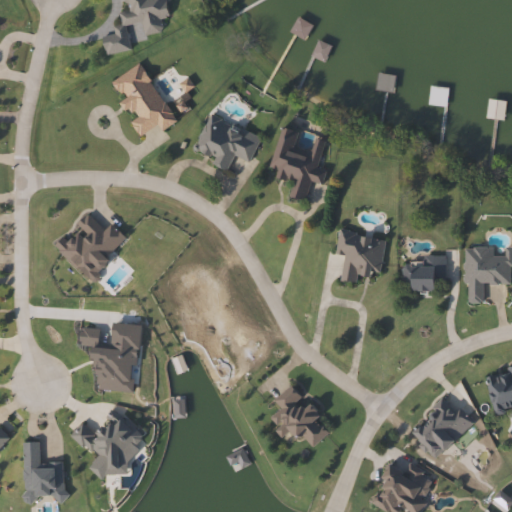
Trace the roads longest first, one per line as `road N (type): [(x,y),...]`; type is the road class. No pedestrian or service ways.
road 1 (residential): [(374,403),(294,343),(234,243),(167,182),(116,171),(23,174)]
road 2 (residential): [(36,385),(24,306),(23,174),(31,74),(50,0)]
road 3 (residential): [(511,325),(463,343),(374,403),(332,511)]
